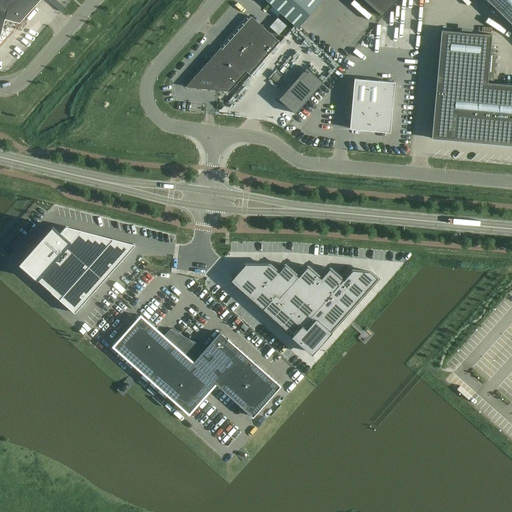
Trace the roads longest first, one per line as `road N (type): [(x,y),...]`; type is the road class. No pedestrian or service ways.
road 1 (unclassified): [(511,184),(312,169),(264,141),(218,134)]
road 2 (secondary): [(511,229),(309,210)]
road 3 (residential): [(218,134),(171,126),(149,106),(153,70),(197,21)]
road 4 (residential): [(96,0),(23,81),(0,89)]
